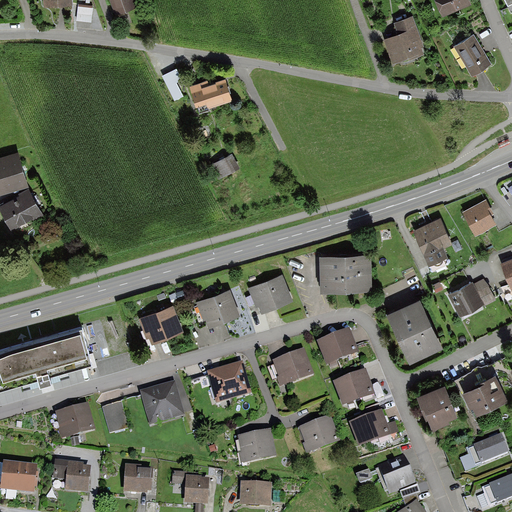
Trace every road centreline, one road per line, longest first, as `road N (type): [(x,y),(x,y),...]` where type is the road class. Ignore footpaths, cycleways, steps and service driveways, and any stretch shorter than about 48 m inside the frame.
road 1 (secondary): [(511,159),(394,204),(0,318)]
road 2 (residential): [(511,96),(441,95),(111,40),(0,34)]
road 3 (residential): [(396,384),(373,329),(339,315),(0,411)]
road 4 (residential): [(446,511),(396,384)]
road 5 (residential): [(396,384),(511,330)]
